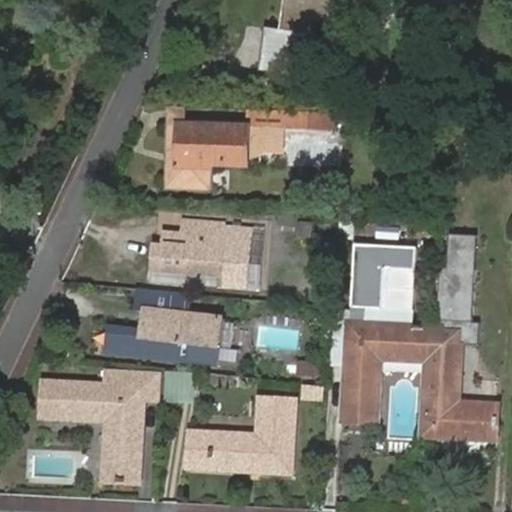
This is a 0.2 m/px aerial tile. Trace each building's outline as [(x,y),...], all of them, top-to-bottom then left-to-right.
[(289,0),(285,31),(307,34),(308,23),(332,26),(335,0),(289,0)] [(331,52),(332,37),(307,34),(285,31),(283,47),(331,52)] [(327,80),(331,52),(283,47),(280,74),(327,80)] [(176,127),(186,127),(186,107),(166,106),(165,126),(176,127)] [(250,114),(250,128),(283,129),(284,114),(250,114)] [(283,129),(306,129),(307,115),(284,114),(283,129)] [(327,130),(328,115),(307,115),(306,129),(327,130)] [(250,128),(186,127),(176,127),(165,126),(163,189),(211,192),(212,167),(247,167),(248,151),(283,152),(283,129),(250,128)] [(434,229),(435,219),(421,219),(420,228),(434,229)] [(442,220),(435,219),(434,229),(434,237),(441,237),(442,220)] [(185,223),(184,236),(197,237),(197,224),(185,223)] [(197,237),(184,236),(165,235),(163,248),(154,248),(152,271),(219,277),(223,226),(197,224),(197,237)] [(296,225),(295,240),(318,241),(319,227),(296,225)] [(420,236),(434,237),(434,229),(420,228),(420,236)] [(415,251),(353,248),(351,312),(366,312),(365,329),(413,331),(414,314),(382,312),(384,272),(414,273),(415,251)] [(465,280),(466,263),(440,262),(439,278),(465,280)] [(464,308),(465,280),(439,278),(438,307),(464,308)] [(138,292),(136,311),(146,312),(185,316),(187,298),(138,292)] [(106,353),(215,364),(217,348),(219,323),(220,320),(185,316),(146,312),(144,334),(109,330),(106,353)] [(229,349),(232,324),(219,323),(217,348),(229,349)] [(429,362),(430,332),(365,329),(350,329),(346,419),(375,420),(378,360),(429,362)] [(429,362),(426,436),(495,439),(496,409),(457,407),(461,333),(430,332),(429,362)] [(298,359),(297,376),(318,378),(319,361),(298,359)] [(109,423),(106,482),(137,484),(144,403),(159,403),(161,377),(115,374),(113,389),(46,385),(42,417),(109,423)] [(177,403),(179,379),(170,378),(168,402),(177,403)] [(195,380),(179,379),(177,403),(193,403),(195,380)] [(193,434),(192,470),(291,476),(294,402),(262,400),(259,437),(193,434)]
